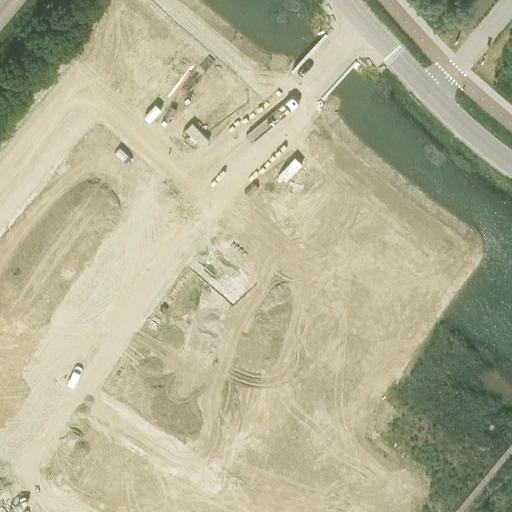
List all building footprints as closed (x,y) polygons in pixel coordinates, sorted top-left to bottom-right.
[(140,2),(113,33),(130,48),(157,18),(158,17),(140,2)] [(157,18),(130,48),(146,62),(173,32),(157,18)] [(173,32),(146,62),(161,77),(189,46),(173,32)] [(189,46),(161,77),(177,91),(204,60),(189,46)] [(204,60),(177,91),(193,105),(221,74),(205,59),(204,60)] [(101,68),(93,77),(99,82),(107,74),(101,68)] [(107,74),(99,82),(105,88),(113,79),(107,74)] [(221,74),(193,105),(210,120),(215,114),(222,121),(238,103),(231,96),(238,89),(221,74)] [(133,97),(125,105),(131,111),(139,102),(133,97)] [(139,102),(131,111),(136,116),(145,107),(139,102)] [(165,125),(157,134),(163,139),(171,130),(165,125)] [(171,130),(163,139),(169,145),(177,136),(171,130)] [(83,136),(78,143),(87,150),(92,144),(83,136)] [(78,143),(73,149),(82,156),(87,150),(78,143)] [(118,146),(104,164),(136,190),(150,173),(118,146)] [(62,162),(57,169),(66,176),(71,170),(62,162)] [(104,164),(93,177),(123,201),(125,203),(136,190),(104,164)] [(57,169),(52,175),(61,182),(66,176),(57,169)] [(91,175),(81,188),(113,214),(123,201),(93,177),(91,175)] [(81,188),(70,201),(102,228),(113,214),(81,188)] [(41,189),(36,195),(45,202),(50,196),(41,189)] [(36,195),(30,201),(40,208),(45,202),(36,195)] [(70,201),(59,214),(92,240),(102,228),(70,201)] [(59,214),(45,231),(77,258),(92,240),(59,214)] [(0,239),(0,249),(4,253),(9,247),(0,239)] [(36,245),(24,265),(60,286),(71,267),(36,245)] [(24,265),(15,279),(51,300),(60,286),(24,265)] [(15,279),(7,293),(42,315),(51,300),(15,279)] [(159,321),(140,341),(170,368),(162,376),(173,385),(193,404),(213,422),(233,441),(253,459),(275,480),(328,422),(306,402),(280,430),(260,411),(240,393),(220,374),(200,356),(189,346),(207,328),(225,307),(196,280),(177,300),(159,321)] [(7,293),(0,304),(0,308),(0,309),(34,329),(42,315),(7,293)] [(0,309),(0,328),(27,344),(36,330),(34,329),(0,309)] [(0,328),(0,354),(16,364),(27,344),(0,328)] [(103,434),(76,478),(132,511),(209,511),(216,502),(103,434)]
